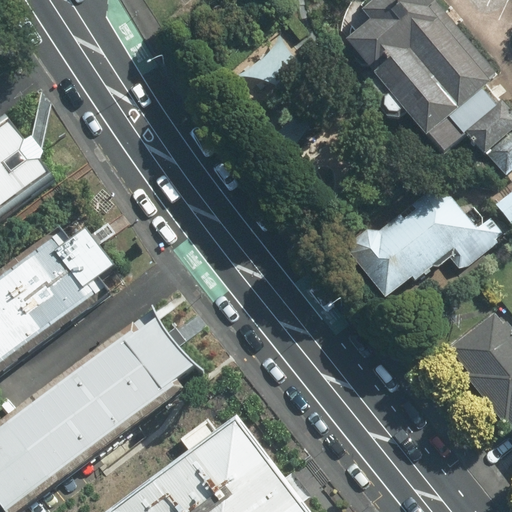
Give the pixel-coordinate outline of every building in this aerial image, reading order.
[(377,0),(356,18),(365,28),(340,48),(367,80),(361,85),(377,104),(377,115),(384,123),(397,124),(401,121),(421,144),(423,142),(440,162),(462,143),(479,163),(485,158),(500,176),(511,166),(511,122),(482,88),(494,78),(427,0),(377,0)] [(316,58),(291,28),(240,72),(265,101),(316,58)] [(375,114),(333,110),(328,166),(369,170),(375,114)] [(4,115),(0,118),(0,226),(56,185),(4,115)] [(511,190),(493,206),(508,224),(511,219),(511,190)] [(428,196),(378,236),(365,234),(353,244),(352,255),(348,258),(382,300),(409,278),(413,283),(446,257),(458,271),(504,235),(491,219),(475,232),(450,200),(428,196)] [(57,229),(0,272),(0,379),(108,297),(57,229)] [(449,351),(468,376),(465,378),(504,428),(507,425),(511,431),(511,336),(495,315),(449,351)] [(144,316),(0,427),(0,501),(8,511),(28,511),(196,382),(144,316)] [(316,511),(240,416),(114,510),(115,511),(316,511)]
